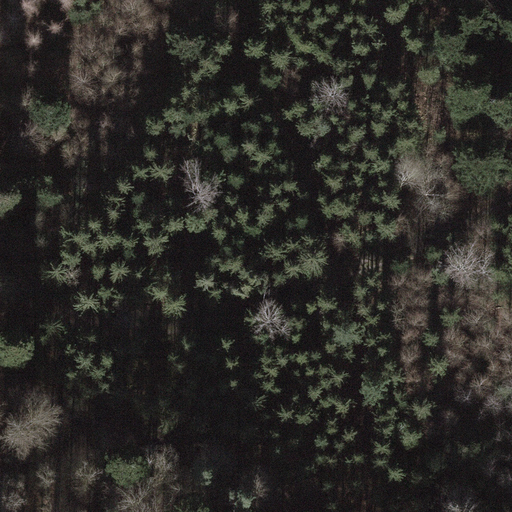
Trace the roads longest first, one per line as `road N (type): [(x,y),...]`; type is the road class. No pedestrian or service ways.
road 1 (track): [(511,205),(164,336),(122,341),(68,319),(33,289),(0,237)]
road 2 (track): [(299,511),(213,453),(27,395),(0,374)]
